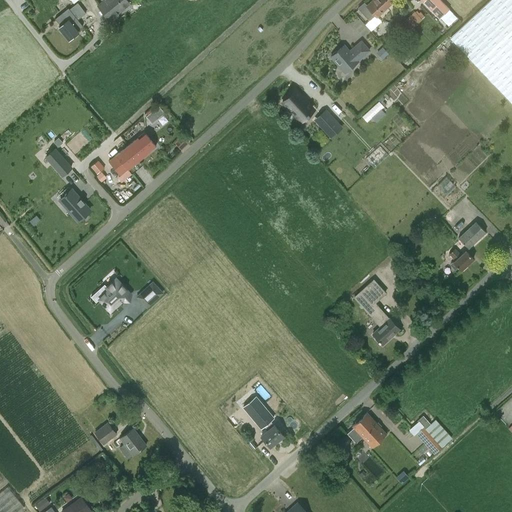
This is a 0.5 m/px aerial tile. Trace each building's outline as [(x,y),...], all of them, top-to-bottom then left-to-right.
[(103,0),(97,5),(103,13),(119,0),(103,0)] [(134,0),(119,0),(103,13),(109,21),(130,4),(134,0)] [(369,21),(375,15),(377,17),(394,1),(393,0),(372,0),(366,6),(364,2),(358,9),(369,21)] [(449,9),(439,0),(426,0),(424,3),(439,18),(449,9)] [(511,0),(490,0),(450,38),(511,103),(511,0)] [(68,20),(59,27),(69,40),(78,33),(77,31),(83,26),(78,20),(86,14),(77,3),(69,10),(73,15),(68,19),(68,20)] [(400,24),(407,32),(421,19),(414,11),(400,24)] [(358,59),(370,49),(362,40),(350,49),(345,43),(331,55),(339,64),(341,62),(347,69),(359,60),(358,59)] [(313,108),(297,89),(283,101),(302,122),(310,114),(308,112),(313,108)] [(381,100),(363,116),(368,121),(386,106),(381,100)] [(154,124),(167,112),(160,105),(147,117),(154,124)] [(326,109),(314,120),(331,139),(343,128),(326,109)] [(145,133),(127,147),(139,161),(156,147),(145,133)] [(184,134),(175,141),(183,150),(191,143),(184,134)] [(139,161),(127,147),(110,161),(121,175),(139,161)] [(71,167),(55,149),(46,157),(62,175),(71,167)] [(92,165),(101,181),(107,177),(102,170),(106,168),(101,160),(92,165)] [(440,186),(449,194),(456,186),(447,178),(440,186)] [(56,199),(74,219),(85,209),(80,203),(81,202),(77,197),(76,198),(68,189),(56,199)] [(25,225),(38,214),(34,209),(21,220),(25,225)] [(476,221),(467,229),(459,238),(469,249),(486,232),(476,221)] [(461,270),(473,259),(466,251),(461,255),(455,249),(450,254),(455,260),(453,262),(461,270)] [(376,303),(386,294),(374,279),(354,297),(380,327),(373,334),(383,344),(400,329),(376,303)] [(130,296),(117,281),(107,289),(105,287),(101,290),(105,296),(100,301),(103,305),(102,305),(104,307),(105,307),(111,313),(123,301),(124,302),(130,296)] [(147,306),(161,293),(153,283),(138,296),(147,306)] [(256,396),(252,400),(243,407),(261,429),(264,426),(268,430),(261,436),(270,447),(283,436),(274,425),(270,421),(274,418),(256,396)] [(352,426),(372,448),(387,435),(368,413),(352,426)] [(418,422),(410,430),(415,435),(416,436),(417,435),(423,443),(434,454),(442,447),(451,439),(435,421),(431,425),(423,416),(418,422)] [(103,445),(117,434),(108,422),(94,433),(103,445)] [(128,459),(133,455),(133,456),(146,446),(133,428),(120,438),(124,444),(119,448),(128,459)] [(410,452),(415,450),(410,441),(405,444),(410,452)] [(403,482),(411,476),(407,471),(400,477),(403,482)] [(8,487),(0,493),(0,511),(17,511),(24,507),(8,487)] [(71,493),(65,496),(68,502),(74,499),(71,493)] [(40,510),(51,502),(47,495),(35,503),(40,510)] [(61,511),(89,511),(91,511),(82,498),(61,511)] [(306,511),(298,503),(288,511),(306,511)]
